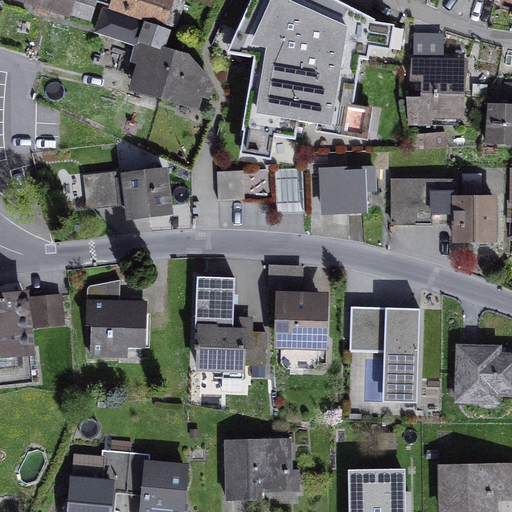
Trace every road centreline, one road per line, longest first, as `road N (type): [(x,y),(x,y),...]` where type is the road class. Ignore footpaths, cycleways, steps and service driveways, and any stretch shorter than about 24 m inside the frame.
road 1 (residential): [(511,303),(362,257),(290,247),(161,243),(57,258)]
road 2 (residential): [(511,41),(393,0)]
